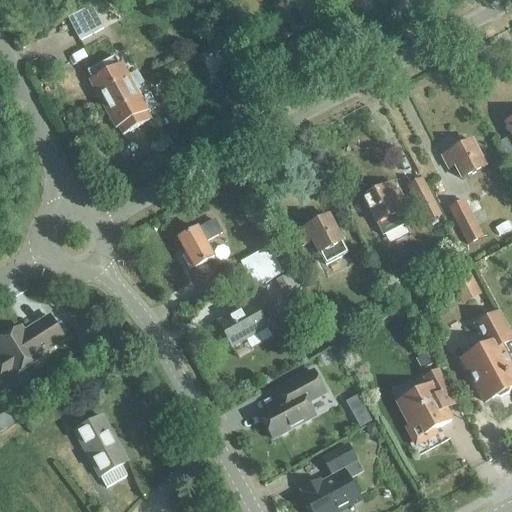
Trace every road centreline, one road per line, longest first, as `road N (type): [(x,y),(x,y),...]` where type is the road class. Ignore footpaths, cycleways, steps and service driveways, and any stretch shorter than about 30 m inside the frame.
road 1 (residential): [(102,220),(511,2)]
road 2 (tertiary): [(255,511),(149,325),(96,265)]
road 3 (residential): [(61,206),(56,175),(0,45)]
